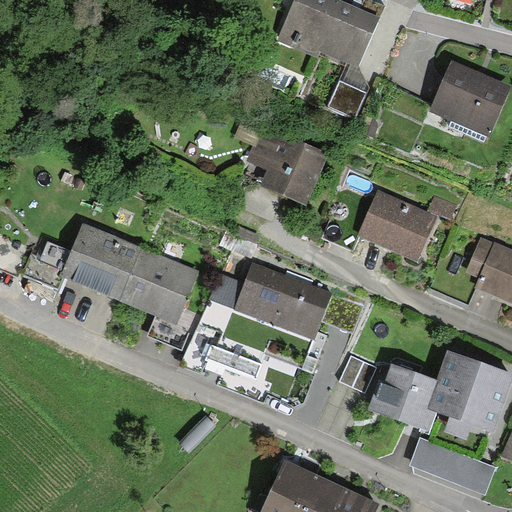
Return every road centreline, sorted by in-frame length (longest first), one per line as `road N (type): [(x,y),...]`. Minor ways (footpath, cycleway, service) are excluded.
road 1 (residential): [(467,511),(0,300)]
road 2 (residential): [(313,262),(511,341)]
road 3 (residential): [(396,13),(511,44)]
